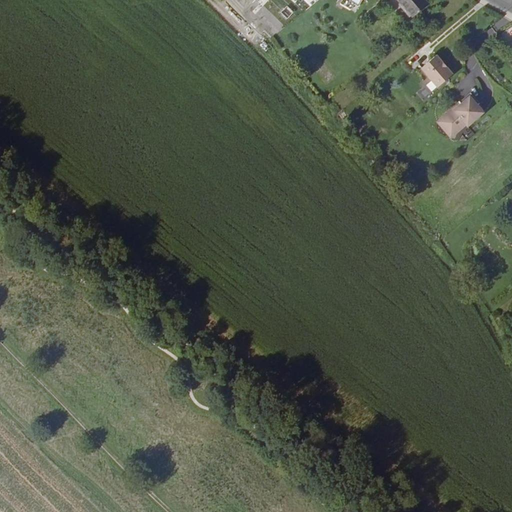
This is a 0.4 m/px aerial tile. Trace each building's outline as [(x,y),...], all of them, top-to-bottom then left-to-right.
[(427,0),(401,0),(413,15),(429,2),(427,0)] [(444,61),(445,60),(438,52),(422,65),(439,84),(454,71),(448,64),(447,65),(444,61)] [(511,74),(509,72),(503,78),(511,87),(511,74)] [(423,86),(415,93),(423,102),(431,95),(423,86)] [(473,103),(477,100),(480,98),(473,90),(438,119),(453,136),(461,130),(457,126),(453,130),(443,119),(456,108),(457,109),(466,102),(472,102),(473,103)] [(486,111),(477,100),(473,103),(472,102),(466,102),(457,109),(456,108),(443,119),(453,130),(457,126),(461,130),(468,123),(470,125),(486,111)]
